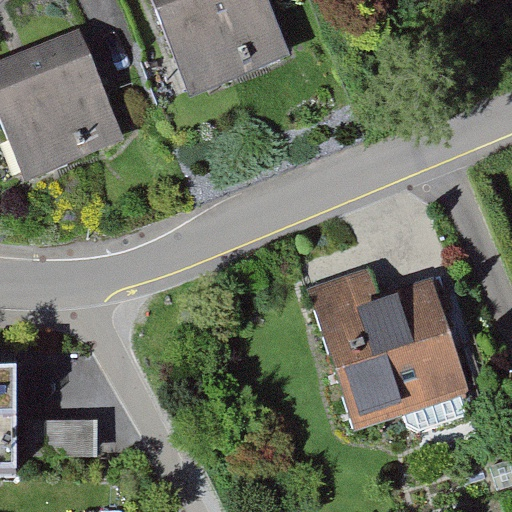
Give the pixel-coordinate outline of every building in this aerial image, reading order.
[(262,0),(144,0),(187,108),(289,68),(262,0)] [(0,69),(0,140),(21,193),(118,156),(73,41),(0,69)] [(293,317),(346,468),(396,450),(402,466),(458,447),(452,429),(464,424),(425,311),(375,329),(362,293),(293,317)] [(0,394),(0,484),(17,484),(15,394),(0,394)] [(436,467),(429,484),(456,496),(463,479),(436,467)] [(511,511),(511,489),(484,499),(488,511),(511,511)]
